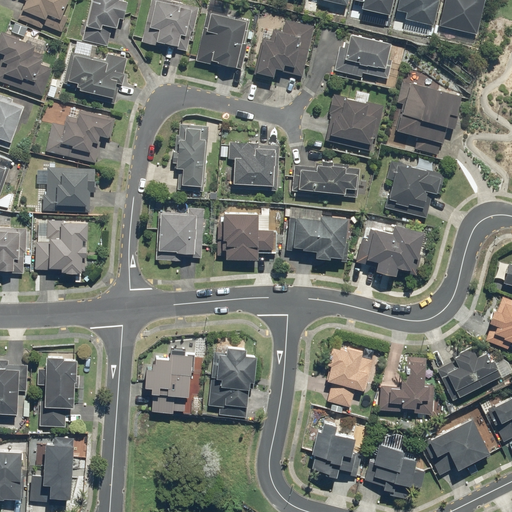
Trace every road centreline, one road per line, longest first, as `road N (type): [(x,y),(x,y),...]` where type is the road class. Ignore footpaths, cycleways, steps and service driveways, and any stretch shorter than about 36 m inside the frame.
road 1 (residential): [(127,306),(138,168),(153,112),(166,96),(291,116)]
road 2 (residential): [(288,296),(426,320),(452,297),(472,229),(495,213),(511,215)]
road 3 (residential): [(288,296),(271,482),(311,511)]
road 4 (residential): [(111,511),(127,306)]
road 5 (residential): [(127,306),(288,296)]
road 6 (residential): [(0,314),(127,306)]
